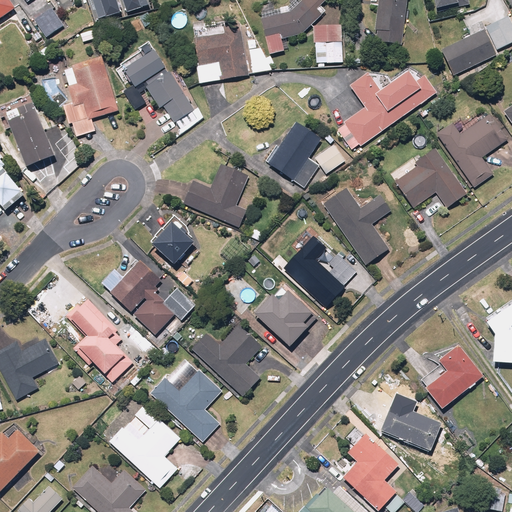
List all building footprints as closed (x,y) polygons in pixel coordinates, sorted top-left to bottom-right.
[(0,0),(0,20),(19,7),(14,0),(0,0)] [(92,0),(99,19),(120,12),(116,0),(92,0)] [(123,0),(127,11),(148,4),(147,0),(123,0)] [(304,0),(292,11),(263,18),(272,54),(288,50),(285,38),(305,34),(329,11),(325,6),(331,0),(330,0),(304,0)] [(409,0),(381,0),(377,42),(404,45),(409,0)] [(439,0),(441,10),(463,6),(462,0),(439,0)] [(65,25),(54,9),(34,21),(45,38),(65,25)] [(155,22),(150,12),(139,17),(145,27),(155,22)] [(511,47),(511,20),(510,16),(444,49),(456,75),(511,47)] [(345,26),(315,26),(315,63),(345,63),(345,26)] [(96,30),(82,35),(84,42),(98,38),(96,30)] [(243,31),(194,38),(200,84),(250,77),(243,31)] [(133,37),(125,42),(134,58),(123,64),(135,85),(124,92),(136,113),(150,105),(141,91),(151,85),(165,108),(166,107),(171,115),(168,117),(173,125),(197,111),(154,40),(140,48),(133,37)] [(267,40),(250,42),(255,73),(271,71),(267,40)] [(76,65),(77,68),(67,71),(71,86),(76,103),(65,106),(69,124),(75,123),(78,136),(97,131),(94,119),(120,112),(105,57),(76,65)] [(371,71),(352,84),(369,107),(338,130),(352,149),(361,143),(363,146),(438,93),(426,76),(420,81),(413,70),(385,90),(371,71)] [(58,154),(36,102),(24,107),(27,116),(13,122),(31,165),(58,154)] [(453,124),(438,134),(477,188),(496,175),(484,158),(510,139),(491,113),(461,135),(453,124)] [(325,140),(297,121),(269,162),(308,189),(323,167),(312,159),(325,140)] [(415,209),(439,192),(451,208),(469,194),(437,149),(418,163),(420,166),(396,183),(415,209)] [(0,202),(6,211),(29,195),(9,167),(10,166),(0,152),(0,202)] [(249,210),(238,205),(251,176),(224,164),(213,189),(195,181),(190,192),(184,204),(240,229),(249,210)] [(391,250),(374,226),(394,212),(383,195),(363,208),(350,188),(327,204),(368,266),(391,250)] [(177,217),(154,241),(179,264),(200,242),(177,217)] [(335,269),(332,272),(320,261),(331,249),(318,236),(286,269),(326,309),(347,287),(345,285),(358,272),(340,254),(330,264),(335,269)] [(118,270),(104,283),(156,331),(177,312),(184,320),(196,306),(179,288),(166,301),(158,292),(161,289),(158,286),(163,282),(144,261),(126,278),(118,270)] [(318,314),(294,291),(284,301),(278,295),(260,314),(295,347),(313,328),(308,324),(318,314)] [(71,318),(91,339),(83,347),(109,375),(130,355),(114,339),(122,332),(91,299),(71,318)] [(511,301),(487,319),(498,334),(497,362),(511,363),(511,301)] [(264,348),(241,325),(221,346),(209,334),(195,349),(245,398),(263,379),(248,364),(264,348)] [(40,389),(35,378),(63,364),(49,337),(21,351),(18,344),(0,353),(0,360),(20,399),(40,389)] [(487,375),(461,345),(443,361),(445,363),(423,382),(448,410),(487,375)] [(206,410),(223,392),(187,359),(171,377),(168,374),(152,392),(205,441),(221,424),(206,410)] [(445,422),(396,403),(384,432),(434,451),(445,422)] [(137,417),(113,441),(161,488),(179,470),(165,455),(179,441),(143,406),(134,415),(137,417)] [(0,496),(44,451),(22,430),(13,439),(6,432),(0,438),(0,496)] [(346,478),(371,500),(384,511),(400,492),(388,481),(402,464),(368,435),(352,454),(361,462),(346,478)] [(148,491),(126,471),(114,483),(97,466),(76,488),(101,511),(136,511),(132,508),(148,491)] [(53,511),(65,500),(51,487),(37,503),(32,498),(24,507),(18,511),(53,511)] [(318,494),(316,493),(298,511),(354,511),(328,487),(326,488),(325,487),(318,494)] [(505,495),(488,495),(488,510),(505,510),(505,495)]
